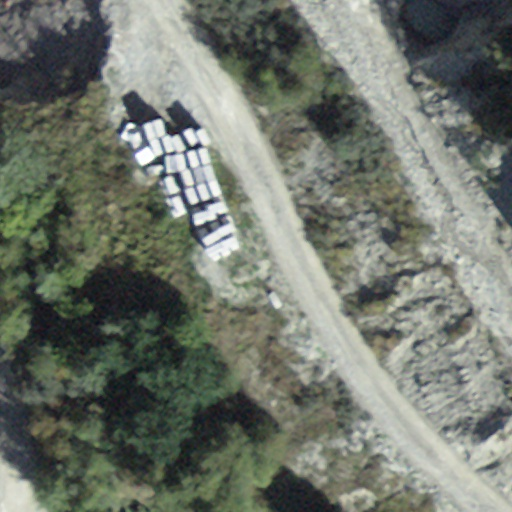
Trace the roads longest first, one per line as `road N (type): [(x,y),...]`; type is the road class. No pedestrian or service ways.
road 1 (track): [(176,0),(377,450),(443,511)]
road 2 (track): [(511,301),(439,205),(315,0)]
road 3 (track): [(0,374),(15,414),(0,508)]
